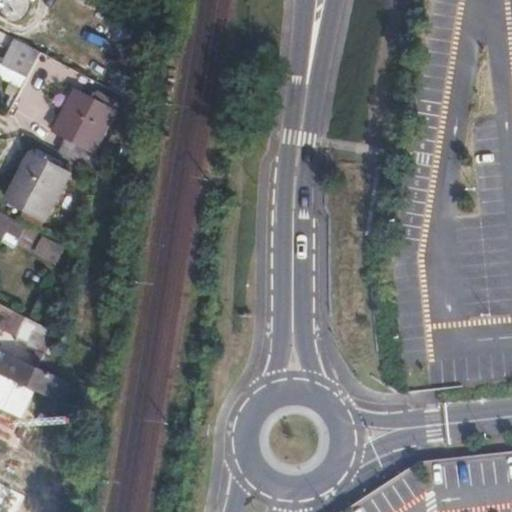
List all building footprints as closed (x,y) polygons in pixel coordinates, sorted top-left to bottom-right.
[(28,82),(42,57),(18,44),(4,70),(28,82)] [(61,156),(98,176),(105,161),(95,155),(117,112),(78,92),(56,136),(68,142),(61,156)] [(34,157),(10,205),(46,224),(71,177),(34,157)] [(0,242),(38,262),(50,238),(0,212),(0,242)] [(46,361),(58,337),(31,323),(18,347),(46,361)] [(0,382),(61,411),(70,389),(9,361),(6,368),(0,364),(0,382)]
